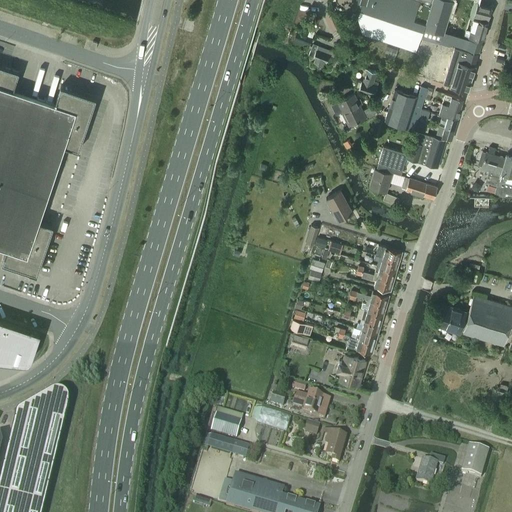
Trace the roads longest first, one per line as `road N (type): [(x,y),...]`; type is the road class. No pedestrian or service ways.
road 1 (primary): [(119,511),(146,356),(252,0)]
road 2 (primary): [(227,0),(125,347),(98,511)]
road 3 (unclassified): [(345,511),(422,250),(466,121),(477,110)]
road 4 (tertiary): [(79,326),(110,237),(144,76)]
road 5 (residential): [(476,96),(353,58),(331,30),(324,0)]
road 6 (unclassified): [(0,28),(144,76)]
